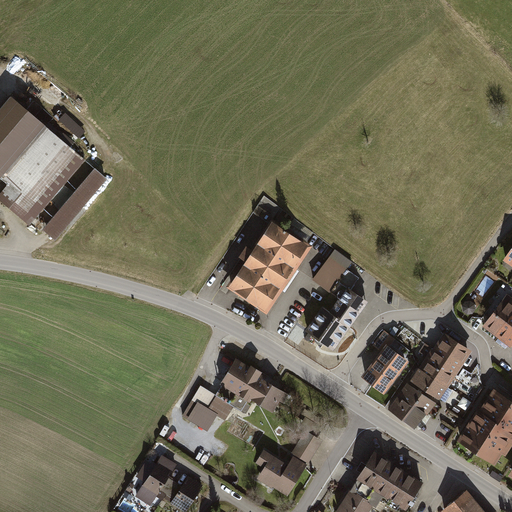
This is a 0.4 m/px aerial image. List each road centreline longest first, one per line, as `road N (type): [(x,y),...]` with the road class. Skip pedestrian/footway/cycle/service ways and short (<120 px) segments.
road 1 (tertiary): [(0,262),(188,307),(333,389)]
road 2 (tertiary): [(365,410),(511,505)]
road 3 (residential): [(333,389),(386,321),(440,316)]
road 4 (residential): [(365,410),(301,511)]
